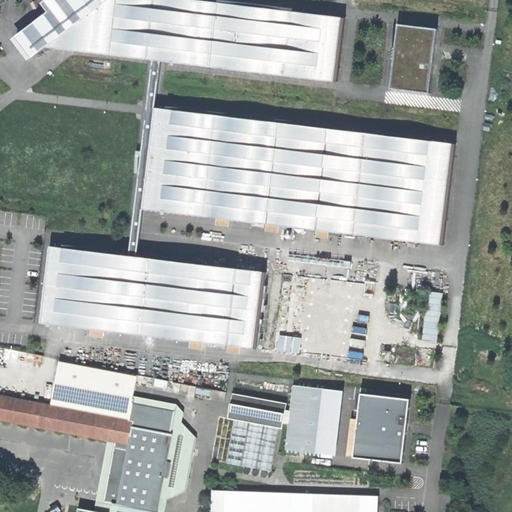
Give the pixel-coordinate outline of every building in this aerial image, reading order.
[(14,39),(30,60),(45,48),(108,0),(47,0),(43,3),(50,12),(14,39)] [(150,59),(159,60),(333,80),(340,15),(211,0),(108,0),(45,48),(150,59)] [(437,28),(398,23),(392,88),(429,92),(435,47),(437,28)] [(154,107),(159,60),(150,59),(127,253),(136,254),(141,209),(154,107)] [(154,107),(141,209),(442,245),(455,143),(154,107)] [(263,269),(136,254),(127,253),(49,244),(38,327),(253,353),(263,269)] [(419,341),(438,343),(442,293),(424,291),(419,341)] [(280,349),(303,353),(306,337),(283,333),(280,349)] [(136,374),(149,375),(59,359),(50,404),(0,394),(0,418),(116,440),(105,499),(113,500),(112,503),(156,511),(157,509),(154,508),(160,474),(163,460),(172,408),(169,407),(169,409),(130,402),(136,374)] [(286,449),(336,455),(344,391),(294,385),(286,449)] [(225,462),(269,471),(277,426),(281,427),(285,402),(231,392),(229,403),(234,404),(232,417),(233,417),(225,462)] [(362,393),(354,457),(403,462),(407,428),(410,399),(362,393)] [(378,511),(379,496),(213,490),(211,511),(378,511)]
